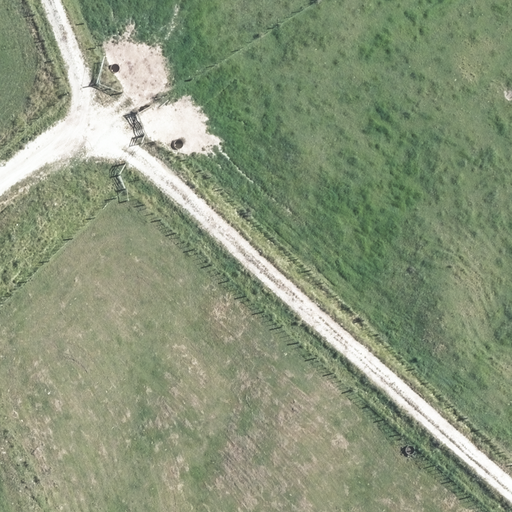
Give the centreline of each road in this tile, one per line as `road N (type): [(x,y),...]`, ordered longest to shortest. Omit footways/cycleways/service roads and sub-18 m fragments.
road 1 (track): [(0,231),(48,173),(92,161),(137,175),(509,511)]
road 2 (track): [(37,0),(92,161)]
